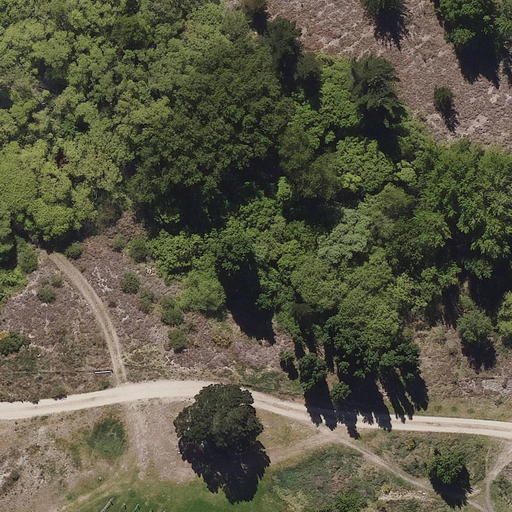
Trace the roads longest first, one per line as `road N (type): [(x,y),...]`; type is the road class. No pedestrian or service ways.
road 1 (track): [(511,430),(335,425),(233,395),(164,389),(0,413)]
road 2 (track): [(67,511),(112,484),(136,456),(140,430),(88,291),(0,211)]
